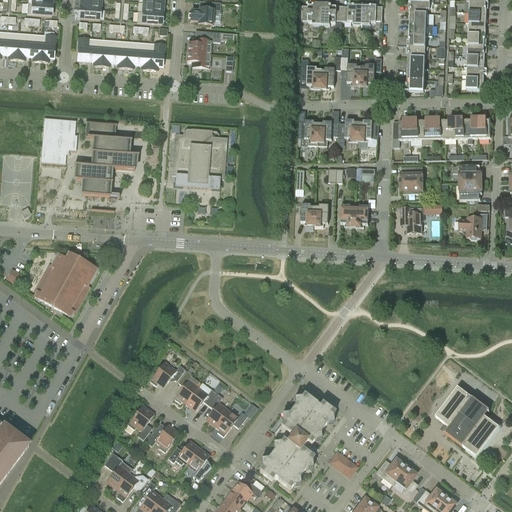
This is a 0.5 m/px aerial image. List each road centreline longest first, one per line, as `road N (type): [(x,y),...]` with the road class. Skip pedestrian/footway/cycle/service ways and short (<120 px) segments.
road 1 (residential): [(382,258),(219,247)]
road 2 (residential): [(300,369),(216,303),(219,247)]
road 3 (residential): [(382,258),(389,110)]
road 4 (residential): [(300,369),(382,258)]
road 5 (residential): [(136,241),(0,231)]
road 6 (residential): [(511,267),(382,258)]
road 7 (residential): [(233,461),(137,386)]
